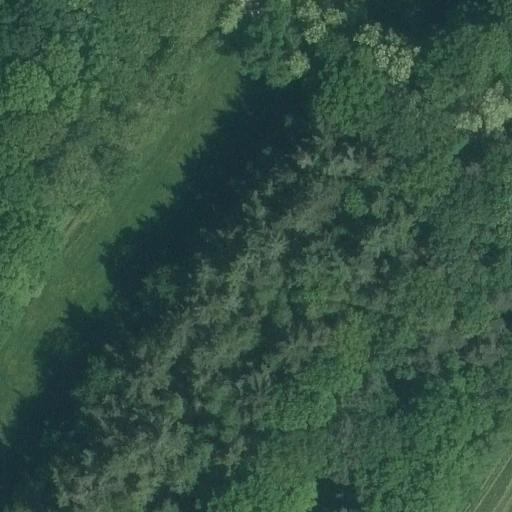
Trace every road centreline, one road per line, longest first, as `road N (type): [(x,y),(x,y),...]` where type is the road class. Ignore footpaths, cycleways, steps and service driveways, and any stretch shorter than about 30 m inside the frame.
road 1 (track): [(511,153),(252,0)]
road 2 (track): [(429,119),(511,31)]
